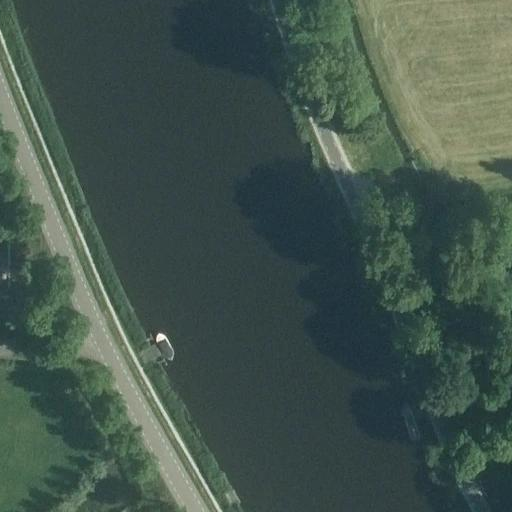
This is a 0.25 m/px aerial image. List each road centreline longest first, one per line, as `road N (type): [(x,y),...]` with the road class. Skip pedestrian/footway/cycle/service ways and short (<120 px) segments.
road 1 (unclassified): [(490,511),(299,72),(279,0)]
road 2 (tertiary): [(197,511),(94,340),(0,96)]
